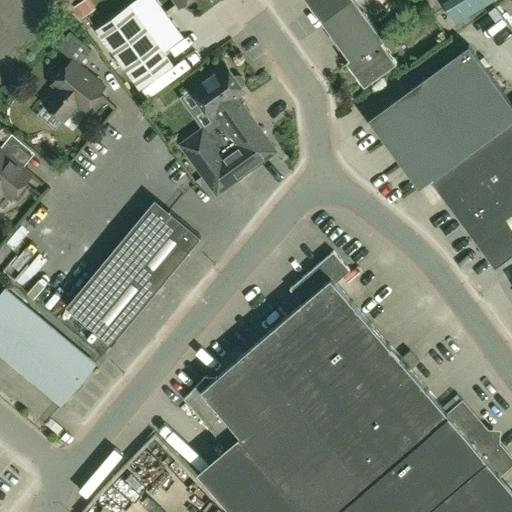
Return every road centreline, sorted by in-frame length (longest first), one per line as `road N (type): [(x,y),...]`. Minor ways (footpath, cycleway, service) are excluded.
road 1 (unclassified): [(66,475),(289,207),(322,193)]
road 2 (unclassified): [(322,193),(358,202),(443,277),(511,371)]
road 3 (unclassified): [(322,193),(314,97),(255,16),(255,0)]
